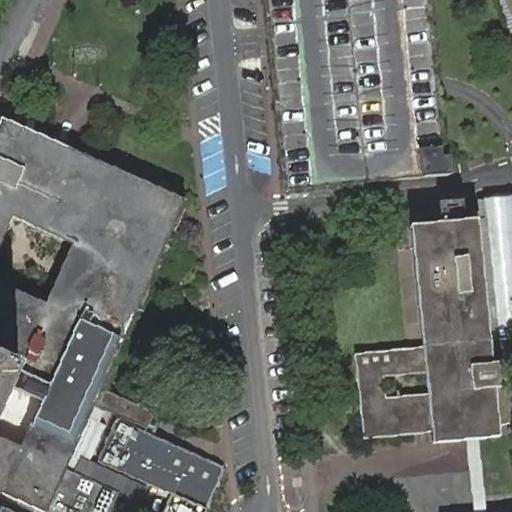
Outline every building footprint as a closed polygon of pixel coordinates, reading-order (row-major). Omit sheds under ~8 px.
[(267,0),(271,41),(285,191),(450,176),(448,157),(441,157),(434,85),(425,0),(267,0)] [(0,410),(0,494),(34,510),(56,465),(84,402),(91,384),(170,207),(55,156),(6,134),(0,147),(0,360),(19,369),(0,410)] [(472,213),(473,219),(477,219),(477,225),(479,245),(475,246),(481,304),(511,301),(511,202),(482,203),(482,213),(472,213)] [(477,219),(473,219),(438,223),(413,225),(416,258),(425,347),(407,349),(355,354),(364,439),(417,434),(430,432),(431,445),(472,440),(497,437),(496,426),(511,423),(511,301),(481,304),(475,246),(479,245),(477,225),(477,219)] [(0,410),(19,369),(0,360),(0,410)] [(166,429),(169,420),(105,391),(91,384),(84,402),(163,435),(166,429)] [(117,419),(98,462),(171,495),(162,511),(204,511),(221,477),(221,470),(216,464),(117,419)] [(118,493),(140,503),(147,487),(82,458),(75,473),(118,493)] [(0,511),(109,511),(118,493),(75,473),(56,465),(34,510),(0,494),(0,511)]
